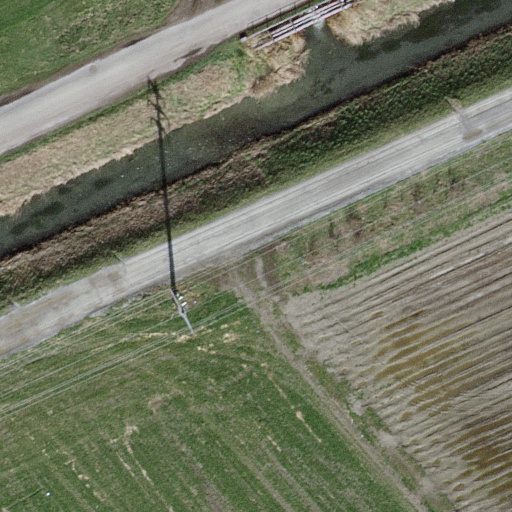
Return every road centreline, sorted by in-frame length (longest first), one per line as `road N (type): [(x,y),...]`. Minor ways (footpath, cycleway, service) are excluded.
road 1 (track): [(511,116),(0,353)]
road 2 (track): [(269,0),(0,128)]
